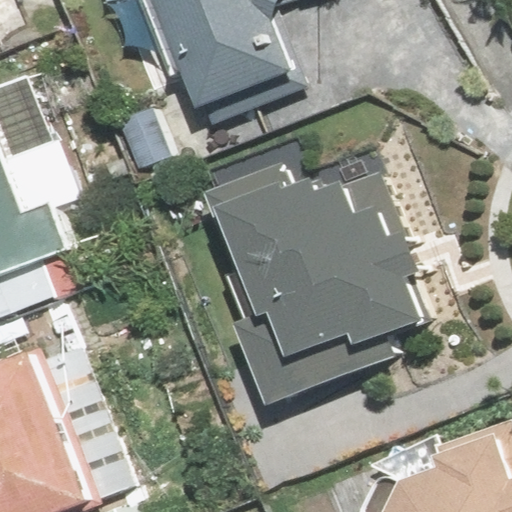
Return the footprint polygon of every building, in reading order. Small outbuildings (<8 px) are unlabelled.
[(167,0),(217,125),(318,86),(284,0),(167,0)] [(0,275),(76,247),(58,201),(35,209),(0,115),(0,275)] [(202,195),(279,401),(404,356),(395,333),(446,315),(391,166),(334,187),(329,174),(303,183),(295,161),(202,195)] [(84,511),(99,506),(35,344),(0,357),(0,511),(84,511)] [(511,511),(511,421),(443,443),(449,463),(406,476),(393,511),(511,511)]
